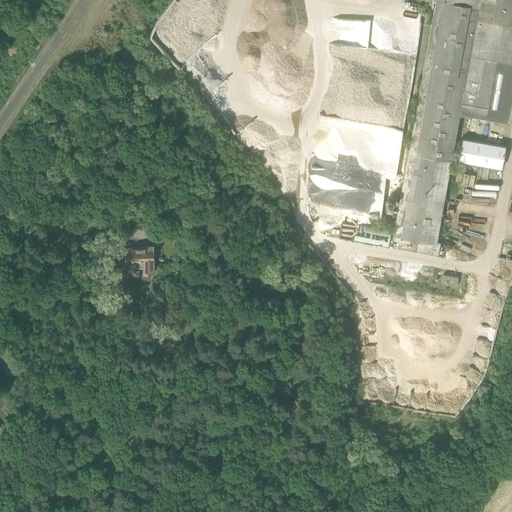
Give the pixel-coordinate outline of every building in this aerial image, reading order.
[(511,0),(435,0),(431,27),(431,28),(392,239),(409,243),(410,238),(419,239),(417,251),(438,255),(441,242),(436,242),(459,113),(510,122),(511,110),(511,0)] [(396,82),(395,94),(413,95),(414,84),(396,82)] [(505,146),(462,138),(458,160),(501,168),(505,146)] [(454,182),(465,185),(468,173),(457,170),(454,182)] [(357,222),(354,241),(388,247),(391,229),(357,222)] [(135,260),(135,264),(138,267),(143,267),(143,273),(154,273),(154,260),(154,246),(124,247),(125,260),(135,260)] [(443,274),(442,283),(457,286),(458,277),(443,274)] [(183,304),(176,308),(180,316),(187,312),(183,304)]
